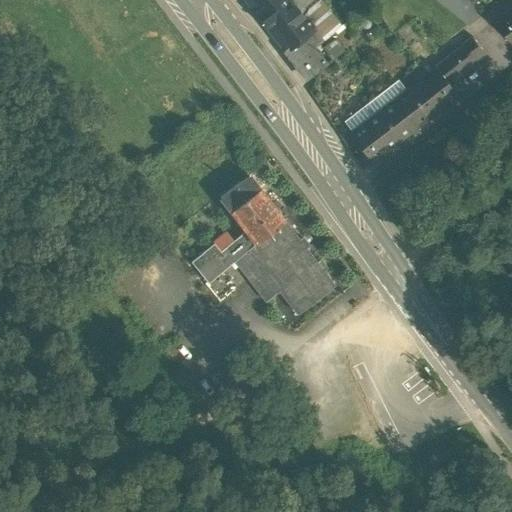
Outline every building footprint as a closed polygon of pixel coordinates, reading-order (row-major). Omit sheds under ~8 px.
[(298,10),(289,0),(246,0),(292,59),(296,55),(311,74),(325,63),(313,48),(318,45),(315,41),(317,40),(311,32),(313,30),(298,10)] [(289,0),(298,10),(311,0),(289,0)] [(348,0),(347,1),(355,11),(369,0),(348,0)] [(511,6),(496,19),(511,40),(511,6)] [(473,37),(435,67),(447,83),(486,53),(473,37)] [(435,67),(405,89),(428,118),(457,95),(447,83),(435,67)] [(405,89),(377,111),(400,140),(428,118),(405,89)] [(377,111),(348,133),(371,162),(400,140),(377,111)] [(284,221),(248,175),(220,197),(245,230),(255,243),(284,221)] [(299,240),(284,221),(255,243),(234,260),(265,300),(279,290),(297,314),(334,286),(322,271),(326,268),(320,260),(316,263),(305,248),(308,245),(302,238),(299,240)] [(231,242),(224,233),(201,252),(201,253),(218,274),(234,260),(255,243),(245,230),(231,242)] [(218,274),(201,253),(190,261),(207,282),(218,274)] [(0,358),(20,344),(1,319),(0,319),(0,358)]
